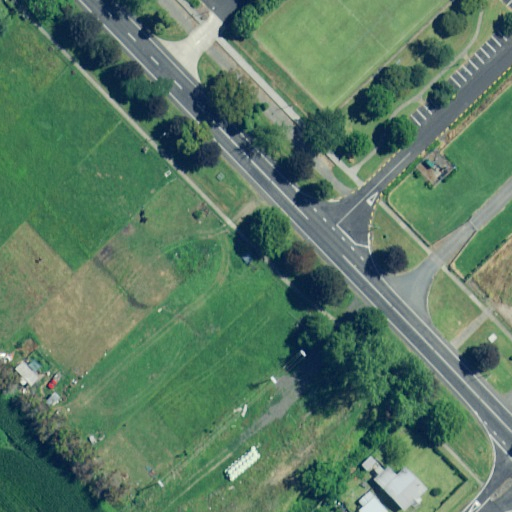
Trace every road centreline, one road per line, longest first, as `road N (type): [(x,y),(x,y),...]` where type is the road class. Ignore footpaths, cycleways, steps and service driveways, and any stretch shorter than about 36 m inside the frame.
road 1 (tertiary): [(94,0),(325,237)]
road 2 (tertiary): [(325,237),(511,434)]
road 3 (unclassified): [(325,237),(511,59)]
